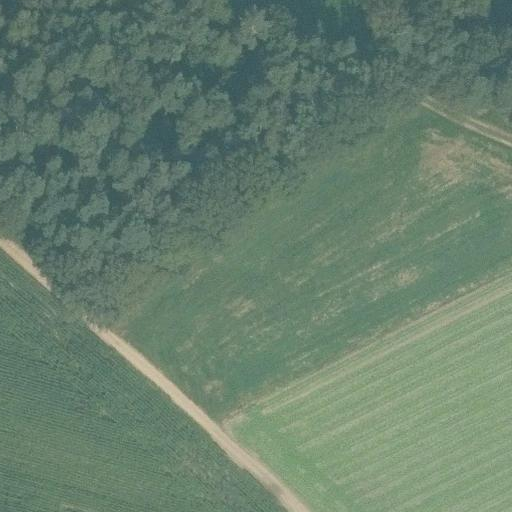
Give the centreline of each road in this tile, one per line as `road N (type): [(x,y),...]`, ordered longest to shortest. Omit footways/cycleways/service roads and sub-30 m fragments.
road 1 (track): [(0,233),(297,511)]
road 2 (track): [(172,0),(293,39),(422,102),(511,133)]
